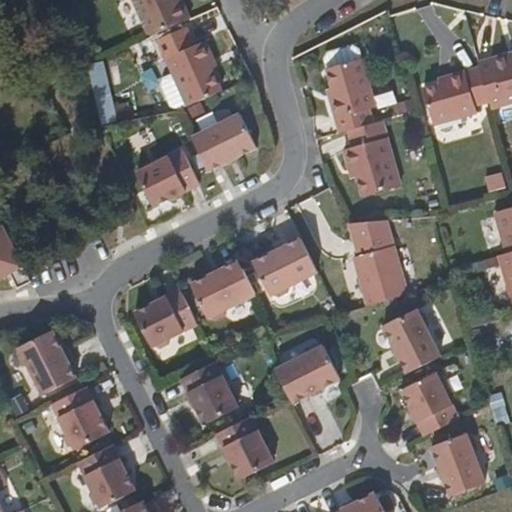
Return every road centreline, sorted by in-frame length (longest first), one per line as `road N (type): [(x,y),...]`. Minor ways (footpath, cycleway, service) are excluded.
road 1 (residential): [(96,308),(117,278),(288,179),(296,145),(275,59),(279,37),(326,0)]
road 2 (residential): [(96,308),(199,511)]
road 3 (residential): [(356,452),(247,511)]
